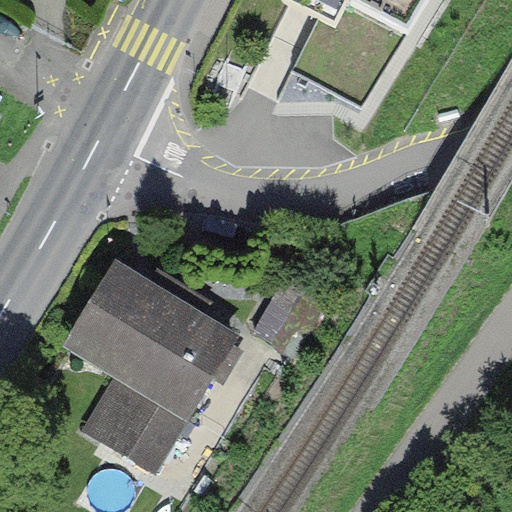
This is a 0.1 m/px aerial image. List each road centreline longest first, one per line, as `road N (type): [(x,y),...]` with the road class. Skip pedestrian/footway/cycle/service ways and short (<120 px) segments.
road 1 (residential): [(511,131),(326,194),(287,199),(256,199),(101,145)]
road 2 (residential): [(378,511),(511,318)]
road 3 (primary): [(0,321),(101,145)]
road 4 (primary): [(101,145),(183,0)]
